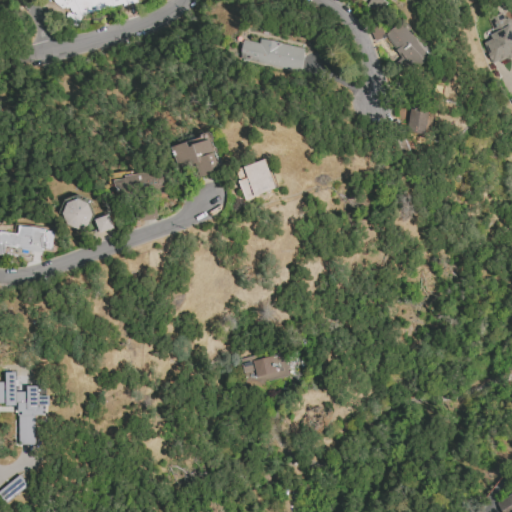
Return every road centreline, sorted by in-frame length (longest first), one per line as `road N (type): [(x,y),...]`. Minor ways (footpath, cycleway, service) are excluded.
road 1 (residential): [(0,277),(43,272),(187,219),(208,202)]
road 2 (residential): [(186,0),(113,38),(0,64)]
